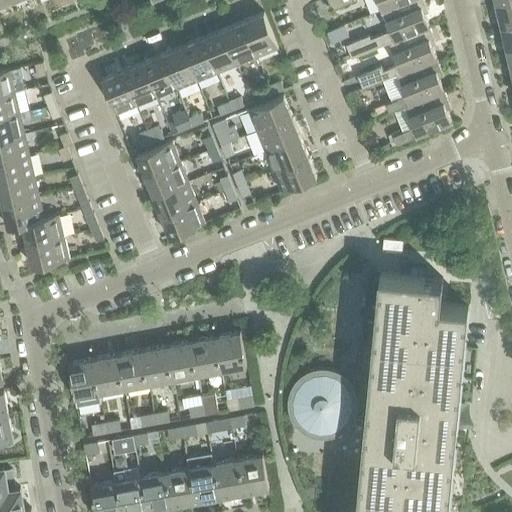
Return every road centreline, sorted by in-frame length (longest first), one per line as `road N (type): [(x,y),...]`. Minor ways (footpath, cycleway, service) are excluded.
road 1 (residential): [(256,0),(77,69),(158,273)]
road 2 (residential): [(158,273),(369,185)]
road 3 (residential): [(369,185),(298,0)]
road 4 (residential): [(65,511),(31,323)]
road 5 (residential): [(492,138),(460,0)]
road 6 (residential): [(31,323),(158,273)]
road 7 (residential): [(369,185),(492,138)]
